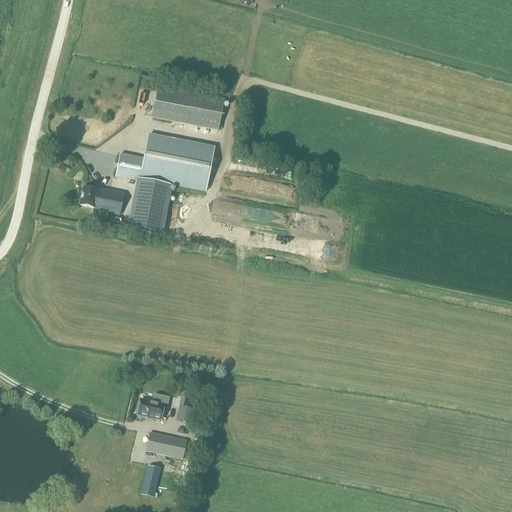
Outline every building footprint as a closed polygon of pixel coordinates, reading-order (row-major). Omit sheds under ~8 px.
[(150,118),(216,130),(222,99),(156,87),(150,118)] [(142,162),(119,157),(114,180),(138,185),(139,182),(162,186),(163,182),(206,189),(213,150),(147,138),(142,162)] [(139,182),(138,185),(132,219),(156,224),(162,186),(139,182)] [(119,216),(123,195),(97,189),(97,191),(83,189),(79,206),(93,209),(93,211),(119,216)] [(154,395),(152,401),(141,398),(137,416),(161,421),(163,409),(166,410),(169,398),(154,395)] [(190,424),(193,411),(180,407),(177,421),(190,424)] [(182,460),(186,443),(149,434),(145,452),(182,460)] [(158,483),(132,477),(130,490),(155,496),(158,483)]
